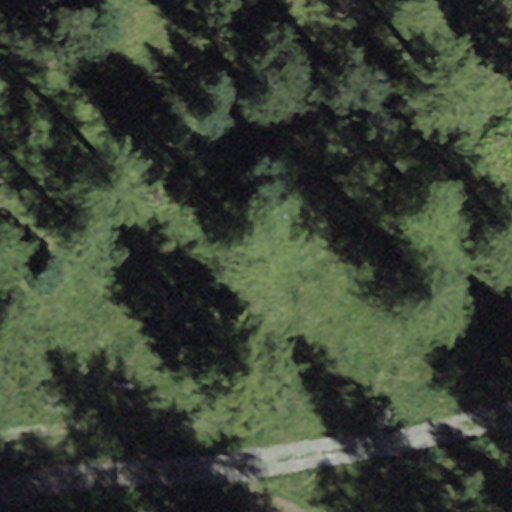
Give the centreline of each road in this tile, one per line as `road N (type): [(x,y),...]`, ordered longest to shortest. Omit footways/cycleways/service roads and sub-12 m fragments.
road 1 (track): [(305,460),(163,435),(0,449)]
road 2 (track): [(0,496),(87,477),(305,460)]
road 3 (track): [(305,460),(511,420)]
